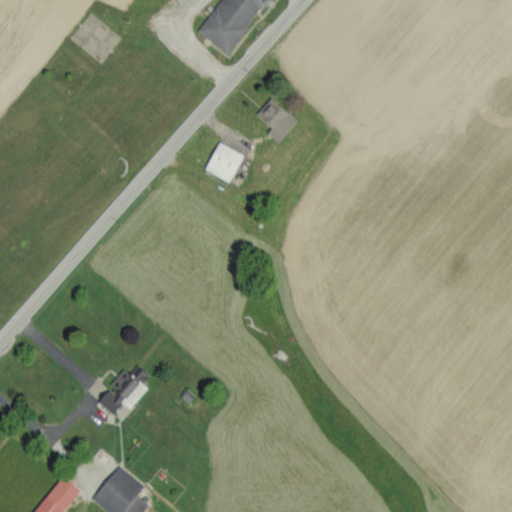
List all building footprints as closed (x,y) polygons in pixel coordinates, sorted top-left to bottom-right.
[(221,0),(199,32),(231,54),(267,0),(221,0)] [(280,142),(300,121),(273,97),(258,113),(273,127),(269,132),(280,142)] [(245,153),(219,141),(206,170),(232,182),(245,153)] [(131,408),(149,386),(146,383),(153,374),(139,363),(132,372),(125,366),(110,384),(112,386),(100,400),(115,413),(125,402),(131,408)] [(93,497),(110,511),(123,511),(125,510),(127,511),(142,511),(150,503),(139,493),(145,486),(121,465),(93,497)] [(63,511),(82,486),(64,473),(35,511),(63,511)]
